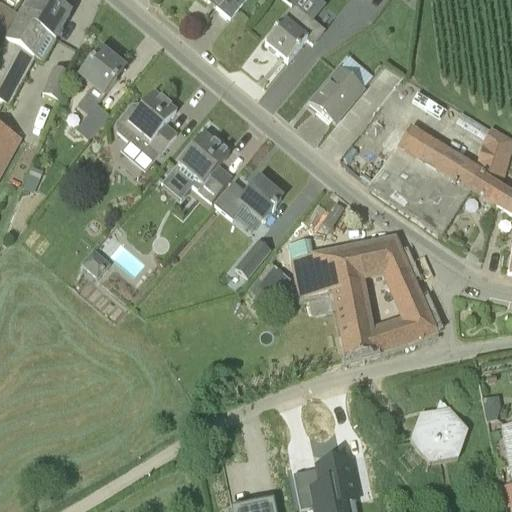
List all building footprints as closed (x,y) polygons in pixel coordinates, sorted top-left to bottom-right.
[(39,0),(31,0),(0,54),(0,103),(9,108),(35,60),(42,64),(69,17),(39,0)] [(206,0),(218,9),(215,12),(229,23),(247,0),(206,0)] [(294,10),(264,48),(286,67),(305,44),(312,50),(324,34),(312,25),(325,8),(315,0),(295,0),(290,7),(294,10)] [(0,6),(0,45),(0,46),(17,17),(0,6)] [(87,120),(75,134),(87,144),(108,119),(96,109),(116,84),(114,83),(123,72),(101,54),(78,82),(91,93),(76,112),(87,120)] [(53,71),(41,97),(58,104),(70,78),(53,71)] [(338,73),(309,107),(334,128),(362,94),(338,73)] [(131,110),(115,128),(116,137),(128,147),(132,142),(156,163),(174,142),(162,131),(176,116),(153,97),(143,109),(131,110)] [(457,130),(484,142),(489,130),(462,118),(457,130)] [(0,131),(0,181),(21,142),(0,131)] [(410,134),(370,192),(440,238),(468,197),(499,215),(505,194),(511,162),(511,148),(489,134),(470,167),(412,132),(410,134)] [(203,138),(172,175),(210,207),(228,186),(215,175),(228,159),(203,138)] [(28,181),(23,192),(33,197),(42,175),(33,172),(29,181),(28,181)] [(234,186),(215,209),(231,224),(242,211),(261,225),(280,202),(258,184),(248,196),(234,186)] [(511,198),(505,194),(499,215),(511,222),(511,245),(506,277),(511,278),(511,198)] [(307,246),(277,252),(282,278),(292,276),(295,294),(297,303),(307,301),(310,319),(338,314),(347,365),(373,359),(374,361),(435,340),(419,303),(400,310),(399,310),(406,327),(373,337),(363,281),(384,277),(393,296),(413,289),(394,244),(310,261),(307,246)] [(257,245),(234,273),(247,284),(270,256),(257,245)] [(93,255),(81,270),(97,284),(109,269),(93,255)] [(270,268),(247,296),(267,313),(285,291),(290,285),(282,278),(270,268)] [(419,418),(409,445),(428,468),(457,462),(467,434),(444,407),(435,415),(419,418)] [(309,496),(296,498),(299,511),(312,511),(313,511),(312,511),(354,511),(353,505),(356,504),(348,464),(315,470),(316,474),(319,489),(308,491),(309,496)]
